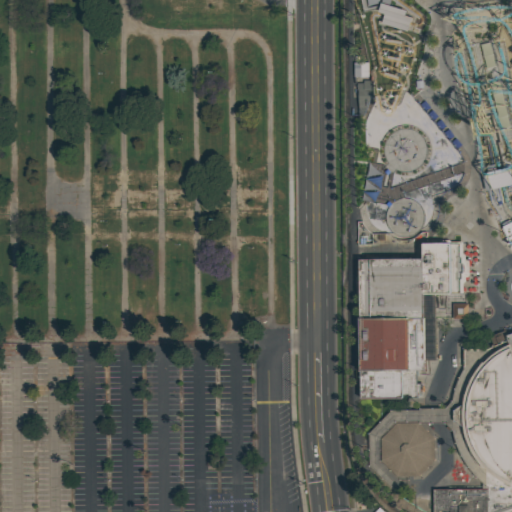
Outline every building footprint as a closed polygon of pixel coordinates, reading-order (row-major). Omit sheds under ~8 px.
[(381,4),(381,5),(381,7),(380,9),(379,13),(385,14),(382,24),(409,31),(412,18),(406,17),(408,11),(381,4)] [(369,77),(369,63),(354,63),(354,78),(369,78),(369,77)] [(364,84),(358,84),(358,117),(365,116),(372,96),(374,96),(374,81),(372,81),(364,81),(364,84)] [(482,176),(485,191),(487,191),(491,190),(494,189),(498,188),(511,185),(511,176),(510,167),(495,171),(494,164),(491,165),(485,166),(486,175),(482,176)] [(407,220),(411,225),(412,226),(414,229),(411,226),(410,226),(406,221),(407,220)] [(511,221),(510,222),(509,220),(501,224),(501,225),(502,226),(501,227),(506,237),(504,238),(504,239),(510,250),(511,250),(511,221)] [(463,294),(464,294),(464,284),(465,283),(466,282),(466,278),(469,278),(469,276),(469,273),(469,270),(469,265),(469,262),(469,261),(468,261),(466,261),(466,256),(465,255),(463,255),(463,243),(462,242),(459,242),(451,242),(450,241),(448,240),(441,240),(439,241),(438,242),(433,242),(427,242),(424,242),(424,258),(425,295),(428,295),(435,295),(439,295),(463,294)] [(424,258),(361,260),(361,294),(362,318),(357,318),(357,327),(362,327),(362,371),(362,399),(364,399),(365,399),(370,399),(386,399),(390,399),(404,399),(417,399),(417,396),(420,396),(421,396),(421,386),(420,385),(417,385),(417,375),(417,372),(419,372),(425,371),(426,371),(426,361),(425,319),(425,295),(424,258)] [(425,319),(425,295),(428,295),(435,295),(435,297),(435,316),(436,317),(435,318),(436,318),(436,320),(437,323),(437,330),(437,361),(429,361),(427,361),(426,361),(425,319)] [(453,304),(453,307),(453,310),(453,313),(453,315),(453,316),(453,317),(454,320),(469,319),(469,315),(468,304),(466,304),(464,304),(453,304)] [(496,347),(491,336),(505,330),(507,336),(506,336),(508,342),(496,347)] [(487,511),(509,511),(511,511),(511,510),(511,334),(507,336),(506,336),(508,342),(496,347),(494,348),(488,350),(483,350),(465,351),(465,368),(462,373),(460,379),(457,384),(456,389),(454,396),(453,402),(445,409),(446,424),(452,430),(452,431),(455,439),(457,446),(460,453),(463,460),(467,466),(471,472),(479,480),(483,484),(488,487),(488,490),(487,511)] [(408,480),(401,480),(381,461),(381,439),(397,423),(408,423),(419,423),(421,424),(427,424),(437,424),(446,424),(445,409),(444,409),(432,409),(423,409),(420,409),(419,411),(392,411),(380,423),(375,428),(369,434),(369,441),(369,446),(369,467),(394,492),(401,491),(409,491),(408,487),(408,480)] [(420,477),(435,461),(435,439),(421,424),(419,423),(397,423),(381,439),(381,461),(398,477),(408,477),(420,477)] [(439,484),(441,486),(440,487),(438,489),(435,489),(435,490),(435,511),(487,511),(488,490),(486,490),(480,484),(475,484),(475,486),(467,486),(467,484),(466,485),(466,476),(456,465),(448,473),(450,476),(447,479),(446,480),(445,478),(439,484)]
